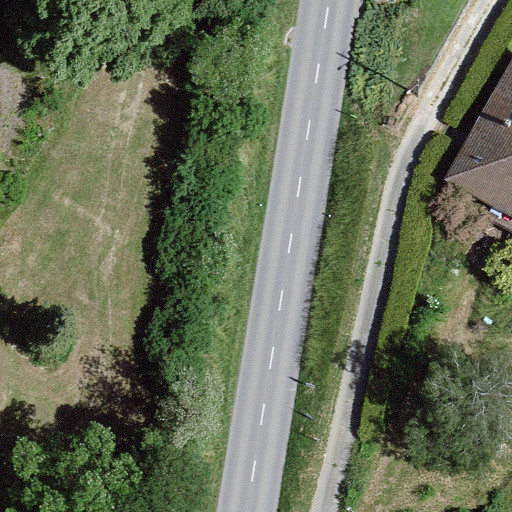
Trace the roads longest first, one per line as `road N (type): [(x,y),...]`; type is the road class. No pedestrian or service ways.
road 1 (residential): [(488,0),(413,130),(327,511)]
road 2 (secondary): [(248,511),(330,0)]
